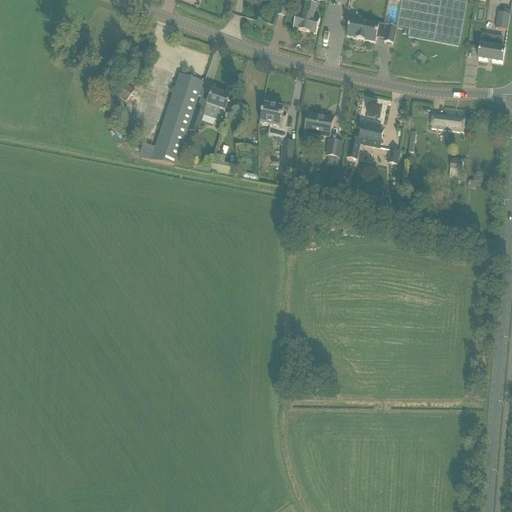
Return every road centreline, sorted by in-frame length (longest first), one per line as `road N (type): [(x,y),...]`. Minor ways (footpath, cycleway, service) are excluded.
road 1 (unclassified): [(511,95),(436,94),(331,73),(114,0)]
road 2 (tertiary): [(487,511),(511,242)]
